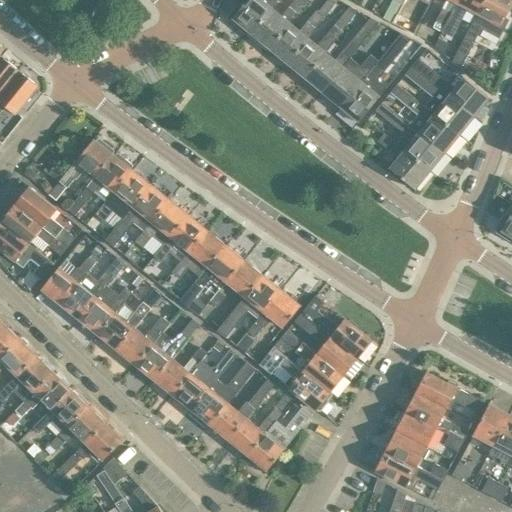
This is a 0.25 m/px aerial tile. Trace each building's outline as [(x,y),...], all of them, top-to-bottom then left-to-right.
[(232,0),(224,11),(224,14),(236,24),(238,24),(239,22),(246,28),(267,3),(269,0),(232,0)] [(247,29),(246,31),(246,33),(254,39),(255,39),(257,37),(264,43),(285,17),(298,0),(286,0),(277,11),(267,3),(246,28),(247,29)] [(285,17),(264,43),(281,58),(303,32),(311,23),(329,0),(319,0),(314,6),(313,5),(295,25),(285,17)] [(303,32),(281,58),(299,73),(321,47),(338,26),(338,25),(353,5),(345,0),(342,5),(330,19),(313,40),(303,32)] [(385,0),(379,12),(386,16),(394,0),(385,0)] [(440,0),(432,16),(429,21),(436,24),(438,20),(440,21),(441,19),(447,7),(451,0),(440,0)] [(440,21),(437,25),(447,30),(456,13),(457,14),(463,3),(474,9),(478,0),(451,0),(447,7),(441,19),(440,21)] [(478,0),(474,9),(453,47),(462,52),(476,26),(479,25),(495,33),(504,15),(501,13),(507,0),(478,0)] [(321,47),(299,73),(317,88),(339,62),(346,52),(375,18),(366,13),(339,46),(331,55),(321,47)] [(374,55),(335,102),(353,118),(375,92),(384,81),(375,74),(375,70),(405,34),(396,29),(374,55)] [(373,41),(368,47),(375,52),(379,46),(373,41)] [(453,47),(449,56),(457,63),(462,52),(453,47)] [(339,62),(317,88),(335,102),(374,55),(366,49),(357,61),(347,53),(346,52),(339,62)] [(0,83),(15,65),(0,53),(0,83)] [(408,61),(408,62),(470,112),(485,94),(459,73),(452,67),(446,74),(439,74),(414,53),(408,61)] [(408,62),(402,69),(418,81),(430,91),(421,101),(420,102),(455,130),(470,112),(408,62)] [(0,101),(1,101),(10,109),(25,91),(27,92),(34,84),(32,83),(33,81),(15,65),(0,83),(0,101)] [(394,78),(387,87),(393,91),(403,100),(415,109),(407,119),(415,126),(415,127),(441,148),(455,130),(420,102),(421,101),(410,92),(394,78)] [(387,87),(382,93),(388,97),(393,91),(387,87)] [(379,96),(372,105),(388,118),(399,126),(391,136),(400,144),(426,166),(441,148),(415,127),(415,126),(407,119),(395,110),(379,96)] [(381,128),(374,135),(385,144),(391,136),(381,128)] [(90,133),(45,189),(52,195),(71,172),(73,173),(82,162),(91,170),(109,148),(108,148),(110,146),(109,143),(102,137),(100,138),(98,139),(90,133)] [(400,144),(391,136),(385,144),(394,152),(385,163),(411,184),(426,166),(400,144)] [(75,191),(65,204),(71,208),(81,195),(82,196),(91,186),(92,187),(102,195),(128,163),(127,163),(128,161),(128,159),(121,152),(118,153),(117,154),(109,148),(91,170),(75,191)] [(51,159),(44,168),(53,175),(60,166),(51,159)] [(103,195),(94,206),(101,211),(103,213),(119,193),(128,200),(146,178),(128,163),(102,195),(103,195)] [(112,221),(102,234),(109,239),(120,226),(129,216),(139,225),(165,193),(146,178),(128,200),(129,200),(112,221)] [(25,181),(11,199),(64,242),(72,233),(47,212),(54,204),(25,181)] [(140,225),(131,236),(139,242),(149,229),(160,238),(166,231),(166,230),(183,208),(165,193),(139,225),(140,225)] [(11,199),(0,212),(0,217),(26,238),(33,230),(45,240),(57,250),(64,242),(11,199)] [(501,211),(492,225),(493,228),(505,236),(508,235),(509,233),(511,234),(511,201),(506,211),(504,210),(501,211)] [(160,238),(150,251),(158,257),(174,237),(184,245),(202,223),(183,208),(166,230),(166,231),(160,238)] [(0,246),(20,262),(25,255),(28,255),(35,260),(28,268),(38,275),(51,258),(45,253),(26,238),(0,217),(0,246)] [(185,246),(168,267),(176,273),(185,263),(195,271),(204,261),(203,260),(221,238),(202,223),(184,245),(185,246)] [(195,271),(176,294),(184,301),(207,275),(216,282),(222,275),(239,254),(221,238),(203,260),(204,261),(195,271)] [(94,239),(87,247),(88,247),(95,253),(101,245),(94,239)] [(126,243),(120,250),(130,258),(136,251),(126,243)] [(38,284),(57,300),(83,267),(84,268),(93,258),(84,251),(67,271),(56,262),(38,284)] [(83,267),(57,300),(76,315),(94,293),(110,273),(110,272),(121,258),(112,251),(93,275),(84,268),(83,267)] [(239,254),(222,275),(240,290),(258,269),(239,254)] [(224,311),(213,324),(222,330),(232,318),(242,306),(244,304),(254,312),(276,284),(258,269),(240,290),(233,299),(224,311)] [(121,281),(112,292),(121,299),(130,288),(121,281)] [(112,308),(94,330),(113,345),(131,323),(159,288),(152,282),(123,316),(112,308)] [(255,312),(243,326),(251,332),(260,321),(261,322),(268,313),(278,321),(296,299),(276,284),(254,312),(255,312)] [(215,285),(206,296),(213,302),(222,291),(215,285)] [(311,290),(297,307),(309,317),(309,318),(326,331),(353,354),(368,336),(351,322),(351,320),(345,315),(343,316),(340,314),(333,323),(313,306),(320,297),(311,290)] [(94,293),(76,315),(94,330),(112,308),(94,293)] [(297,307),(290,315),(314,334),(307,344),(312,348),(340,371),(353,354),(326,331),(309,318),(309,317),(297,307)] [(131,323),(113,345),(132,360),(159,326),(166,318),(158,311),(141,331),(131,323)] [(0,317),(0,349),(16,334),(0,317)] [(283,325),(270,342),(280,351),(289,340),(293,344),(292,345),(306,357),(299,366),(326,388),(340,371),(312,348),(307,344),(298,337),(283,325)] [(159,326),(132,360),(150,375),(168,353),(184,332),(178,327),(171,336),(159,326)] [(243,326),(232,339),(241,346),(252,333),(251,332),(243,326)] [(0,363),(3,360),(13,370),(14,370),(33,350),(16,334),(0,349),(0,363)] [(168,353),(150,375),(169,390),(187,368),(199,354),(200,354),(205,348),(196,340),(186,353),(187,353),(180,362),(168,353)] [(251,355),(260,344),(254,340),(245,350),(251,355)] [(270,342),(256,359),(267,369),(268,368),(275,359),(289,371),(289,377),(285,382),(284,383),(312,405),(313,404),(314,405),(316,405),(324,395),(324,393),(322,392),(326,388),(299,366),(280,351),(270,342)] [(187,368),(169,390),(187,405),(206,383),(213,374),(218,368),(219,368),(234,349),(226,343),(212,360),(208,361),(200,354),(199,354),(187,368)] [(13,370),(0,382),(0,399),(4,396),(2,393),(10,386),(20,396),(21,397),(50,367),(33,350),(14,370),(13,370)] [(206,383),(187,405),(189,406),(188,408),(188,409),(197,417),(198,416),(200,415),(206,420),(224,398),(225,398),(253,364),(243,356),(224,379),(220,380),(213,374),(206,383)] [(20,396),(12,405),(19,412),(28,402),(29,403),(38,394),(48,404),(67,384),(50,367),(21,397),(20,396)] [(421,367),(410,386),(441,402),(442,402),(446,404),(451,395),(474,407),(479,397),(452,382),(450,381),(450,378),(444,375),(441,377),(421,367)] [(224,398),(206,420),(225,435),(243,413),(271,379),(264,373),(245,398),(243,396),(234,406),(225,398),(224,398)] [(48,404),(29,422),(35,428),(48,415),(59,426),(65,420),(84,401),(67,384),(48,404)] [(410,386),(400,406),(431,422),(431,421),(446,429),(446,430),(459,437),(465,426),(437,411),(441,402),(410,386)] [(243,413),(225,435),(243,450),(261,428),(262,428),(289,393),(283,388),(255,423),(243,413)] [(470,430),(467,436),(476,440),(478,435),(488,440),(504,409),(485,399),(484,398),(468,429),(470,430)] [(59,426),(55,430),(61,436),(63,437),(72,428),(82,437),(102,417),(84,401),(65,420),(59,426)] [(261,428),(243,450),(263,466),(280,444),(281,444),(309,409),(300,401),(271,436),(262,428),(261,428)] [(400,406),(390,425),(421,442),(431,422),(400,406)] [(10,408),(2,415),(10,423),(14,418),(14,412),(10,408)] [(490,440),(486,448),(491,453),(493,451),(497,454),(497,456),(504,458),(508,450),(511,442),(511,412),(504,409),(488,440),(490,440)] [(82,437),(47,471),(54,478),(79,452),(80,453),(86,448),(96,458),(100,455),(119,435),(102,417),(82,437)] [(390,425),(380,445),(411,461),(416,451),(420,453),(425,444),(421,442),(390,425)] [(55,430),(46,439),(52,445),(61,436),(55,430)] [(446,430),(441,438),(455,446),(459,437),(446,430)] [(42,443),(41,444),(47,449),(51,445),(46,439),(42,443)] [(38,446),(31,453),(36,459),(44,450),(39,445),(38,446)] [(380,445),(369,465),(400,481),(408,485),(413,476),(416,475),(434,485),(439,476),(426,469),(411,461),(380,445)] [(100,462),(99,463),(100,464),(101,464),(110,478),(124,468),(110,452),(100,462)] [(455,456),(448,470),(459,475),(466,462),(455,456)] [(431,458),(426,469),(439,476),(444,465),(431,458)] [(100,464),(93,470),(102,483),(110,478),(101,464),(100,464)] [(485,472),(478,485),(487,490),(494,476),(485,472)] [(373,474),(369,486),(379,489),(382,479),(373,474)] [(494,476),(487,490),(498,496),(505,482),(494,476)] [(136,481),(130,486),(136,493),(145,508),(138,511),(161,511),(155,501),(136,481)] [(393,511),(400,491),(392,486),(383,511),(393,511)] [(114,511),(133,511),(120,492),(113,497),(120,508),(114,511)] [(411,497),(406,511),(418,511),(419,511),(418,511),(421,501),(411,497)] [(441,511),(443,508),(422,501),(421,501),(418,511),(419,511),(418,511),(441,511)]
